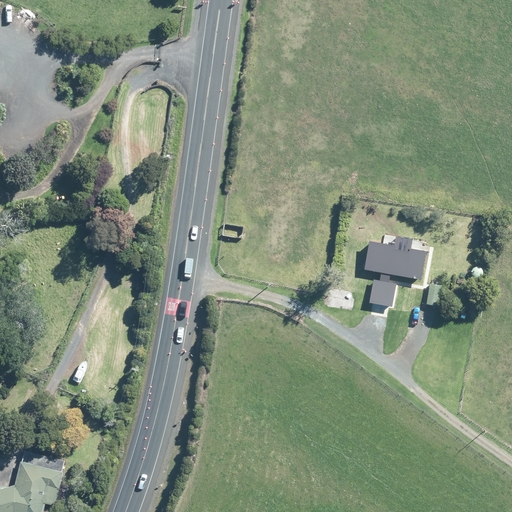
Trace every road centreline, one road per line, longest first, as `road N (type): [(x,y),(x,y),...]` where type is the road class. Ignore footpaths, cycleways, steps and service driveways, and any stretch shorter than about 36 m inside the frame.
road 1 (secondary): [(214,0),(168,362),(124,511)]
road 2 (unknown): [(206,64),(136,69),(126,94),(130,186),(120,229),(20,430)]
road 3 (track): [(182,276),(279,297),(340,330),(511,464)]
road 4 (unknown): [(0,192),(32,182),(57,161),(118,46),(209,36)]
road 5 (unknown): [(0,28),(63,49),(118,46)]
